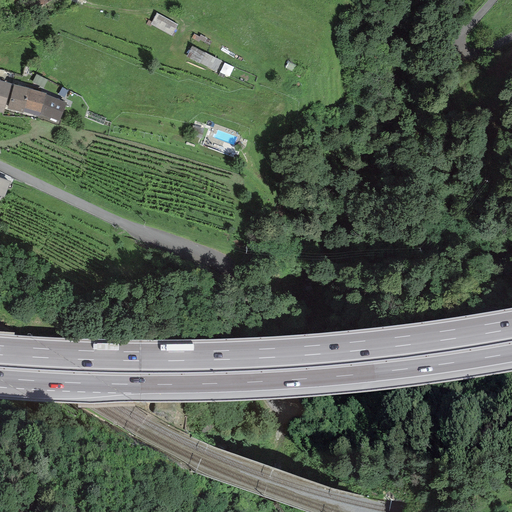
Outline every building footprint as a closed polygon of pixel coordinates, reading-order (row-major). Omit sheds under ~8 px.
[(178,24),(157,13),(150,25),(172,36),(178,24)] [(221,61),(192,45),(186,57),(215,72),(221,61)] [(0,112),(3,113),(11,84),(0,80),(0,112)] [(46,93),(13,85),(7,109),(22,113),(23,111),(39,117),(40,114),(59,121),(67,103),(45,94),(46,93)] [(10,181),(0,177),(0,196),(4,198),(10,181)]
